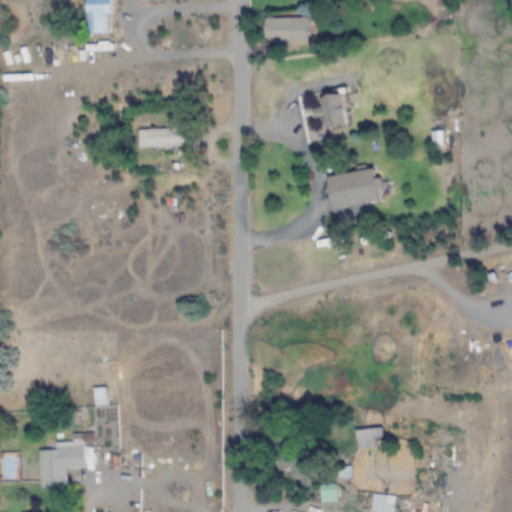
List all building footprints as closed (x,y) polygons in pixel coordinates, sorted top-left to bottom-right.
[(86,0),(86,34),(109,34),(109,0),(86,0)] [(265,19),(265,42),(308,42),(308,19),(265,19)] [(325,127),(348,125),(345,94),(321,96),(322,108),(315,109),(315,119),(324,119),(325,127)] [(184,147),(184,128),(140,128),(140,147),(184,147)] [(447,145),(445,129),(432,131),(433,146),(447,145)] [(97,404),(109,403),(107,387),(95,387),(97,404)] [(383,426),(355,431),(358,449),(386,444),(383,426)] [(279,466),(291,466),(291,478),(311,478),(311,436),(279,435),(279,466)] [(66,487),(66,468),(85,467),(85,446),(40,447),(41,487),(66,487)]
